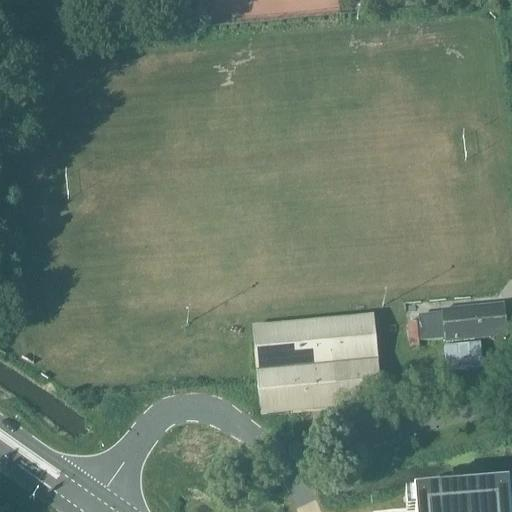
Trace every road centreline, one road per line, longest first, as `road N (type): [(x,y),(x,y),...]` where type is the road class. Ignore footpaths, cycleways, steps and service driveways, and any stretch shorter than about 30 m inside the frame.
road 1 (residential): [(105,496),(148,427),(194,407),(218,410),(273,452),(309,511)]
road 2 (tertiary): [(105,496),(0,422)]
